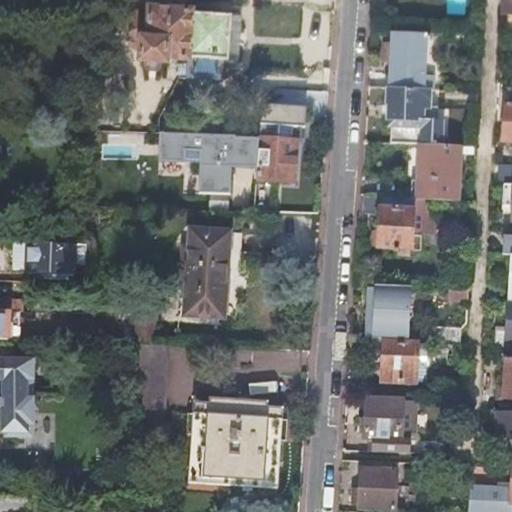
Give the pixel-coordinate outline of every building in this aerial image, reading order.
[(511,0),(501,0),(501,16),(511,17),(511,0)] [(132,13),(130,47),(139,48),(138,62),(145,63),(145,70),(158,71),(159,64),(166,64),(167,59),(187,60),(187,59),(227,61),(231,16),(191,13),(191,11),(148,8),(148,14),(132,13)] [(388,89),(434,92),(435,78),(425,78),(427,36),(390,34),(389,46),(389,63),(388,76),(388,89)] [(387,144),(419,146),(435,146),(438,92),(434,92),(388,89),(387,109),(388,109),(387,144)] [(511,107),(504,107),(501,143),(511,144),(511,107)] [(258,140),(255,182),(293,183),(296,142),(258,140)] [(419,146),(416,201),(426,202),(452,203),(456,203),(459,154),(466,154),(466,156),(474,157),(474,148),(435,146),(419,146)] [(511,168),(500,167),(499,185),(504,185),(511,185),(511,168)] [(511,185),(504,185),(502,206),(511,207),(511,223),(511,237),(503,237),(502,255),(509,256),(511,256),(511,185)] [(362,199),(360,215),(378,216),(377,235),(376,247),(376,251),(395,252),(395,254),(397,254),(397,257),(409,258),(409,253),(422,254),(423,240),(427,241),(433,235),(433,222),(429,215),(425,215),(426,202),(416,201),(362,199)] [(464,214),(464,203),(456,203),(452,203),(452,213),(464,214)] [(190,232),(189,247),(187,293),(185,317),(236,320),(241,235),(190,232)] [(376,247),(377,235),(369,235),(368,247),(376,247)] [(87,245),(82,245),(29,243),(27,273),(72,275),(73,266),(86,266),(87,245)] [(0,247),(0,272),(13,273),(14,248),(0,247)] [(187,293),(189,247),(179,247),(177,292),(187,293)] [(376,318),(374,343),(383,344),(407,345),(410,291),(376,289),(376,294),(369,294),(368,308),(368,317),(376,318)] [(467,293),(450,292),(450,302),(467,303),(467,293)] [(0,310),(9,311),(24,311),(24,301),(0,299),(0,310)] [(505,348),(505,361),(511,361),(511,309),(507,309),(506,332),(496,332),(495,347),(505,348)] [(0,339),(8,340),(9,311),(0,310),(0,339)] [(155,318),(136,317),(135,332),(135,345),(139,345),(153,346),(155,318)] [(368,317),(366,343),(374,343),(376,318),(368,317)] [(432,346),(453,347),(460,348),(460,330),(433,330),(432,346)] [(428,351),(428,346),(407,345),(383,344),(382,351),(376,350),(371,354),(371,360),(375,364),(381,364),(380,384),(426,386),(427,371),(431,369),(435,365),(435,359),(433,354),(428,351)] [(164,346),(153,346),(139,345),(136,409),(161,410),(164,346)] [(452,365),(464,366),(465,348),(460,348),(453,347),(452,365)] [(511,361),(505,361),(504,387),(498,386),(497,401),(511,401),(511,361)] [(188,400),(188,412),(187,432),(185,478),(274,482),(277,404),(261,403),(261,399),(202,396),(202,401),(188,400)] [(407,440),(416,435),(418,403),(365,401),(363,437),(407,440)] [(187,432),(188,412),(180,412),(179,432),(187,432)] [(511,462),(511,415),(505,415),(497,414),(495,439),(510,440),(509,463),(511,462)] [(361,472),(360,491),(359,507),(359,508),(394,510),(396,474),(383,473),(371,472),(361,472)] [(273,493),(274,482),(185,478),(185,489),(273,493)] [(469,486),(468,511),(511,511),(511,482),(511,489),(469,486)] [(359,507),(360,491),(352,491),(351,506),(359,507)] [(0,495),(0,511),(26,511),(28,497),(0,495)]
